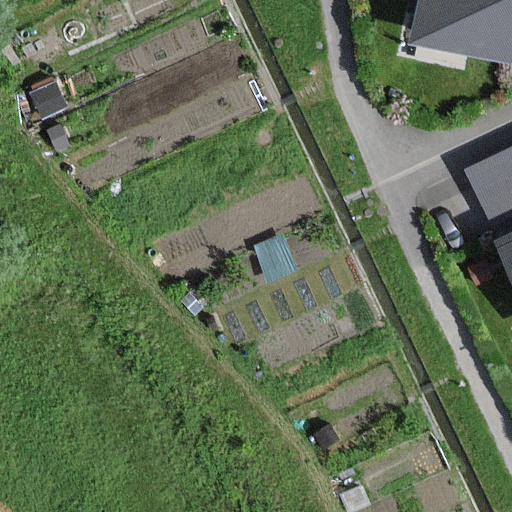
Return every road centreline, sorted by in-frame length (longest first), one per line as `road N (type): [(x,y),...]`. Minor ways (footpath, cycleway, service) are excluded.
road 1 (residential): [(389,180),(511,445)]
road 2 (residential): [(335,0),(342,60),(389,180)]
road 3 (residential): [(511,124),(389,180)]
